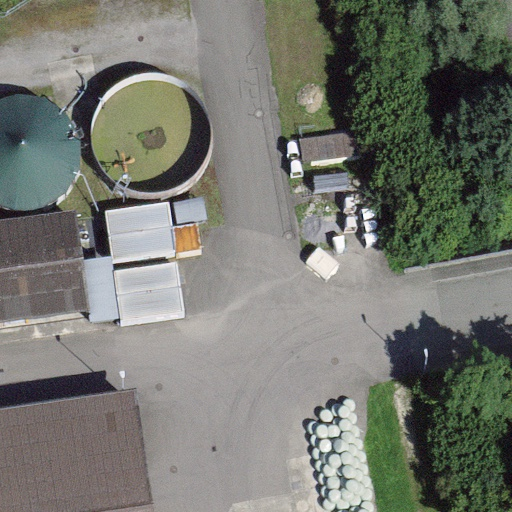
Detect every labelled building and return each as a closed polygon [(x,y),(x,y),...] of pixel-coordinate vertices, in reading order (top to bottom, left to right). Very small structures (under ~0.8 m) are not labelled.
[(0,103),(0,208),(80,209),(80,103),(0,103)] [(181,206),(112,210),(116,275),(94,277),(96,319),(119,317),(116,262),(184,258),(181,206)] [(0,242),(0,331),(94,314),(78,228),(0,242)] [(126,323),(191,312),(182,263),(118,274),(126,323)] [(0,418),(0,511),(163,511),(148,398),(0,418)]
